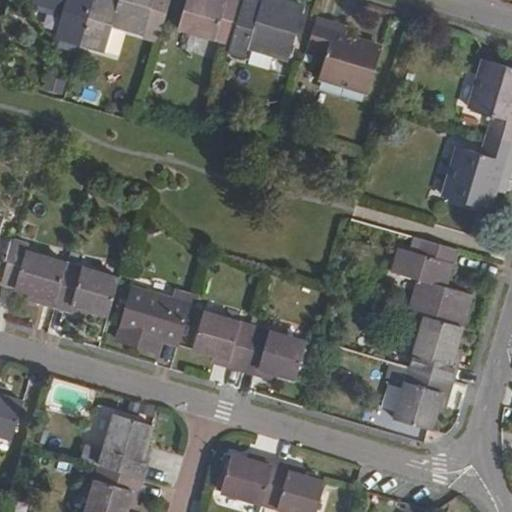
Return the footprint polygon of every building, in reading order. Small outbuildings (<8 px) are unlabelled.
[(58,29),(83,37),(93,0),(51,0),(65,4),(58,29)] [(93,0),(83,37),(110,45),(118,19),(150,29),(152,21),(163,24),(169,0),(93,0)] [(230,39),(242,0),(186,0),(179,25),(230,39)] [(242,0),(230,39),(228,48),(248,53),(251,45),(289,56),(305,2),(296,0),(273,0),(272,7),(249,0),(242,0)] [(316,18),(307,47),(327,52),(320,77),(372,93),(385,49),(352,39),(354,30),(316,18)] [(492,137),(511,143),(511,66),(491,61),(477,110),(499,116),(492,137)] [(41,91),(61,96),(65,81),(45,76),(41,91)] [(511,184),(511,143),(492,137),(487,156),(465,150),(451,199),(494,210),(502,183),(511,184)] [(8,234),(0,262),(0,272),(12,276),(11,282),(24,286),(33,287),(32,293),(51,299),(64,255),(21,243),(22,238),(8,234)] [(460,249),(422,239),(419,253),(400,247),(393,272),(420,281),(411,311),(425,316),(465,327),(474,297),(449,288),(460,249)] [(116,270),(64,255),(51,299),(66,303),(68,298),(85,303),(104,308),(116,270)] [(156,339),(172,344),(188,293),(171,288),(169,295),(120,281),(115,300),(123,303),(113,336),(145,346),(149,337),(156,339)] [(68,298),(66,303),(84,308),(85,303),(68,298)] [(220,367),(235,372),(248,329),(196,314),(184,350),(205,358),(221,362),(220,367)] [(425,316),(410,368),(455,381),(460,364),(455,362),(461,343),(465,327),(425,316)] [(248,329),(235,372),(252,376),(253,371),(268,376),(289,381),(300,344),(248,329)] [(153,347),(156,339),(149,337),(145,346),(153,347)] [(455,362),(460,364),(466,344),(461,343),(455,362)] [(205,363),(220,367),(221,362),(205,358),(205,363)] [(455,381),(410,368),(395,418),(436,431),(439,415),(444,399),(450,401),(455,381)] [(253,371),(252,376),(267,380),(268,376),(253,371)] [(0,390),(0,437),(12,441),(23,403),(2,396),(3,391),(0,390)] [(444,399),(439,415),(445,416),(450,401),(444,399)] [(117,414),(102,467),(146,480),(151,462),(145,461),(150,446),(156,425),(117,414)] [(155,447),(150,446),(145,461),(151,462),(155,447)] [(265,509),(277,467),(256,461),(255,466),(248,464),(237,461),(225,497),(265,509)] [(146,480),(102,467),(88,511),(130,511),(132,507),(137,491),(142,493),(146,480)] [(293,472),(277,467),(265,509),(274,511),(322,511),(329,487),(307,481),(292,477),(293,472)] [(309,475),(293,472),(292,477),(307,481),(309,475)] [(137,491),(132,507),(137,510),(142,493),(137,491)]
